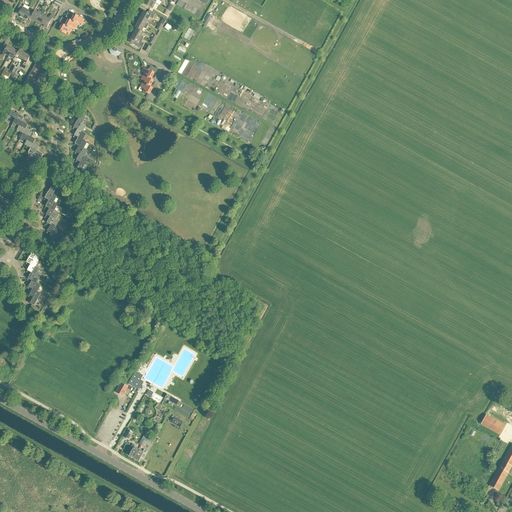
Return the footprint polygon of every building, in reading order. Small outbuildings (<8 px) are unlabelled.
[(155,3),(149,0),(146,0),(145,2),(146,2),(145,5),(152,9),(155,3)] [(23,18),(28,10),(29,8),(24,5),(23,7),(20,6),(15,14),(18,15),(18,14),(21,15),(20,16),(23,18)] [(42,24),(46,17),(43,16),(46,11),(43,9),(41,12),(36,22),(39,24),(39,23),(42,24)] [(28,10),(23,18),(27,20),(27,19),(30,20),(31,18),(33,13),(34,11),(32,10),(31,12),(28,10)] [(141,17),(148,20),(150,17),(153,19),(156,14),(149,11),(148,13),(143,10),(141,14),(142,14),(141,17)] [(36,22),(41,12),(39,11),(38,13),(34,11),(33,13),(31,18),(33,20),(32,21),(36,22)] [(46,17),(42,24),(44,26),(43,27),(47,28),(52,18),(53,19),(55,16),(51,14),(49,19),(46,17)] [(77,24),(78,22),(82,25),(84,20),(74,14),(70,21),(77,24)] [(203,24),(207,26),(212,16),(208,14),(203,24)] [(137,22),(147,27),(148,25),(146,24),(148,20),(141,17),(140,19),(139,18),(137,22)] [(70,21),(68,19),(64,26),(70,29),(71,29),(72,27),(76,29),(78,25),(77,24),(70,21)] [(135,28),(136,29),(142,31),(144,28),(146,29),(147,27),(137,22),(135,25),(136,25),(135,28)] [(62,24),(58,31),(64,34),(65,32),(70,34),(72,30),(71,29),(70,29),(64,26),(62,24)] [(140,38),(143,39),(144,37),(142,36),(144,32),(142,31),(136,29),(135,31),(134,30),(132,34),(133,34),(140,38)] [(140,38),(133,34),(132,36),(131,36),(128,42),(133,44),(138,47),(141,49),(144,44),(141,42),(143,39),(140,38)] [(9,56),(12,49),(10,48),(11,47),(5,44),(1,52),(3,53),(2,55),(1,55),(0,56),(0,58),(3,60),(5,55),(9,56)] [(114,49),(114,50),(110,47),(109,51),(111,55),(115,57),(119,56),(121,54),(117,52),(118,51),(118,50),(117,50),(117,49),(116,49),(115,49),(114,49)] [(12,49),(9,56),(7,59),(10,60),(11,58),(14,59),(18,52),(16,51),(16,50),(13,48),(12,49)] [(21,61),(25,54),(22,52),(23,51),(20,49),(18,52),(14,59),(13,61),(14,62),(15,62),(16,62),(18,59),(21,61)] [(27,55),(25,54),(21,61),(24,62),(21,67),(25,69),(26,66),(25,66),(31,56),(28,54),(27,55)] [(142,72),(144,73),(143,75),(145,76),(151,79),(152,77),(154,73),(150,71),(144,67),(142,72)] [(145,76),(143,75),(141,80),(143,81),(142,83),(150,87),(151,85),(154,81),(151,79),(145,76)] [(153,89),(150,87),(142,83),(140,87),(141,88),(143,92),(148,94),(146,98),(147,99),(150,93),(153,89)] [(154,91),(153,94),(150,93),(147,99),(153,101),(157,93),(154,91)] [(18,120),(22,122),(24,118),(20,116),(21,114),(17,112),(16,114),(12,111),(9,116),(15,119),(18,120)] [(85,118),(87,114),(83,113),(81,116),(81,115),(78,119),(76,118),(74,122),(76,123),(74,127),(78,130),(81,124),(85,125),(88,119),(85,118)] [(24,118),(22,122),(18,120),(15,119),(13,123),(19,126),(26,129),(28,125),(24,123),(26,119),(24,118)] [(79,138),(82,132),(85,126),(85,125),(81,124),(78,130),(74,127),(73,129),(77,131),(74,136),(79,138)] [(28,125),(26,129),(19,126),(17,130),(23,134),(29,137),(32,133),(27,130),(30,126),(28,125)] [(79,146),(83,140),(86,134),(82,132),(79,138),(74,136),(73,138),(77,140),(75,144),(79,146)] [(29,137),(23,134),(21,138),(27,141),(33,144),(35,140),(31,138),(34,133),(32,133),(29,137)] [(36,140),(35,140),(33,144),(27,141),(25,145),(31,148),(37,152),(39,147),(35,145),(37,141),(36,140)] [(80,155),(84,148),(87,142),(83,140),(79,146),(75,144),(74,146),(78,148),(76,152),(80,155)] [(37,152),(31,148),(29,152),(41,159),(43,155),(39,152),(41,148),(39,147),(37,152)] [(81,163),(84,157),(88,151),(84,148),(80,155),(76,152),(75,154),(79,156),(77,161),(81,163)] [(81,163),(77,161),(76,163),(80,164),(77,169),(81,171),(88,159),(84,157),(81,163)] [(49,201),(53,195),(56,188),(52,186),(50,190),(48,189),(46,193),(48,194),(45,198),(49,201)] [(50,209),(53,203),(57,197),(53,195),(49,201),(45,198),(44,200),(48,202),(46,207),(50,209)] [(2,204),(0,202),(0,214),(2,211),(5,213),(4,215),(6,216),(10,211),(7,209),(8,207),(4,205),(6,200),(4,200),(2,204)] [(50,217),(54,211),(57,205),(53,203),(50,209),(46,207),(45,209),(49,211),(46,215),(50,217)] [(51,225),(55,219),(58,213),(54,211),(50,217),(46,215),(45,217),(49,219),(47,223),(51,225)] [(52,234),(55,228),(55,227),(59,222),(55,219),(51,225),(47,223),(46,225),(50,227),(48,231),(52,234)] [(55,227),(55,228),(52,234),(48,231),(47,233),(50,235),(46,243),(53,246),(58,237),(59,238),(62,231),(55,227)] [(31,265),(34,259),(38,253),(34,250),(31,254),(29,253),(27,257),(29,258),(27,262),(31,265)] [(31,273),(35,267),(38,261),(34,259),(31,265),(27,262),(26,264),(30,266),(27,271),(31,273)] [(32,281),(36,275),(37,272),(39,269),(35,267),(31,273),(27,271),(26,273),(31,274),(28,279),(32,281)] [(40,274),(37,272),(36,275),(32,281),(28,279),(27,281),(31,283),(29,287),(33,289),(36,283),(40,277),(38,276),(40,274)] [(33,298),(37,292),(40,286),(36,283),(33,289),(29,287),(28,289),(32,291),(29,295),(33,298)] [(33,298),(29,295),(28,297),(32,299),(30,304),(34,306),(41,294),(37,292),(33,298)] [(142,385),(143,383),(143,381),(140,380),(143,376),(135,371),(128,384),(138,389),(139,388),(140,389),(141,388),(142,387),(142,385)] [(115,392),(123,397),(128,387),(127,386),(121,383),(115,392)] [(180,407),(182,403),(177,400),(167,394),(164,399),(174,404),(180,407)] [(500,436),(505,426),(486,415),(480,425),(500,436)] [(174,418),(171,423),(179,427),(182,422),(174,418)] [(128,429),(127,430),(123,437),(129,440),(133,433),(130,431),(131,430),(128,429)] [(144,440),(146,442),(148,438),(144,436),(139,444),(141,445),(144,440)] [(134,459),(139,450),(134,447),(135,445),(133,444),(131,447),(129,451),(131,452),(129,456),(134,459)] [(488,486),(498,491),(511,465),(511,444),(488,486)] [(144,450),(143,452),(139,450),(134,459),(139,461),(141,458),(143,459),(145,454),(147,451),(144,450)]
